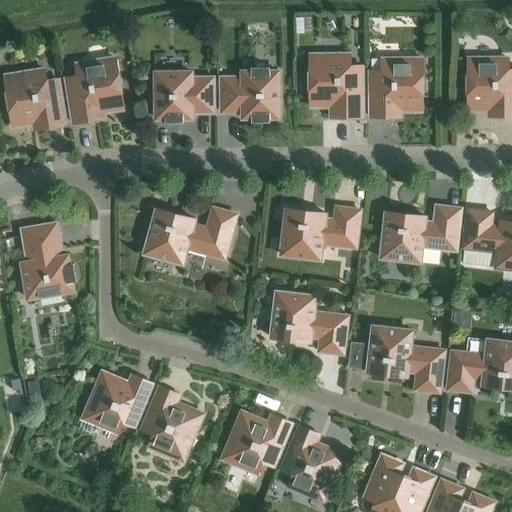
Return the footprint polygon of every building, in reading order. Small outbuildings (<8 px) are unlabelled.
[(331,118),(362,117),(362,66),(350,66),(350,55),(310,55),(310,107),(331,107),(331,118)] [(123,109),(115,58),(76,64),(77,75),(65,77),(73,124),(106,118),(105,112),(123,109)] [(511,70),(508,70),(508,58),(468,59),(468,111),(489,111),(489,117),(511,116),(511,70)] [(422,59),(382,59),(382,71),(370,71),(370,117),(401,117),(401,111),(422,111),(422,59)] [(251,67),(251,69),(240,69),(240,75),(218,76),(219,115),(240,115),(240,121),(251,121),(252,123),(270,122),(270,120),(281,120),(281,69),(269,69),(269,67),(251,67)] [(58,78),(46,80),(44,69),(5,76),(13,127),(32,124),(33,130),(65,125),(58,78)] [(153,103),(153,121),(165,121),(165,123),(183,123),(183,121),(194,121),(194,115),(216,115),(215,76),(194,76),(194,70),(153,70),(153,89),(150,92),(150,100),(153,103)] [(458,254),(463,207),(434,203),(432,220),(428,220),(428,214),(383,209),(378,261),(422,266),(424,250),(458,254)] [(334,204),(332,217),(328,217),(329,211),(284,206),(278,257),(322,263),(324,247),(358,251),(363,208),(334,204)] [(197,223),(198,217),(155,205),(141,256),(185,267),(189,252),(226,262),(240,213),(211,205),(205,225),(197,223)] [(466,207),(461,250),(495,254),(493,270),(511,271),(511,219),(499,218),(498,224),(494,224),(495,210),(466,207)] [(77,294),(75,282),(76,282),(73,264),(72,264),(70,253),(64,253),(58,221),(19,227),(24,260),(18,261),(25,302),(77,294)] [(274,289),(268,338),(313,343),(313,340),(318,340),(316,354),(345,357),(350,314),(317,310),(319,294),(274,289)] [(365,369),(364,372),(409,378),(410,374),(414,375),(412,392),(442,395),(447,348),(413,345),(415,329),(370,323),(368,343),(352,341),(349,367),(365,369)] [(511,389),(511,339),(485,337),(483,353),(449,349),(444,392),(474,395),(475,382),(480,382),(479,386),(511,389)] [(101,369),(80,420),(119,436),(124,425),(135,429),(155,382),(130,372),(127,380),(101,369)] [(11,380),(13,391),(21,390),(19,379),(11,380)] [(159,384),(140,429),(151,434),(145,447),(185,464),(206,413),(180,402),(183,394),(159,384)] [(40,394),(29,396),(32,410),(43,408),(40,394)] [(259,476),(264,465),(275,469),(294,422),(270,412),(267,420),(240,410),(219,460),(259,476)] [(319,442),(322,434),(298,424),(278,471),(289,476),(285,487),(324,504),(345,453),(319,442)] [(421,511),(437,476),(412,465),(408,476),(401,473),(405,463),(380,452),(362,496),(375,502),(370,511),(421,511)] [(440,477),(425,511),(492,511),(497,501),(472,490),(468,501),(461,498),(465,488),(440,477)]
